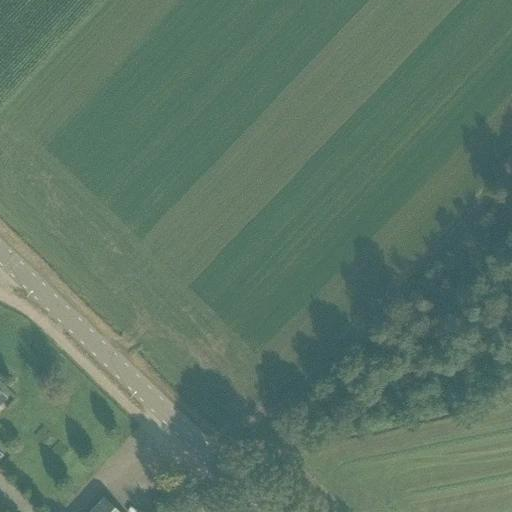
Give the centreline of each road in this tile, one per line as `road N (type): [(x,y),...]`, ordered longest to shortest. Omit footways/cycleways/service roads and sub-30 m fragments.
road 1 (track): [(208,458),(361,328),(511,167)]
road 2 (tertiary): [(266,511),(0,257)]
